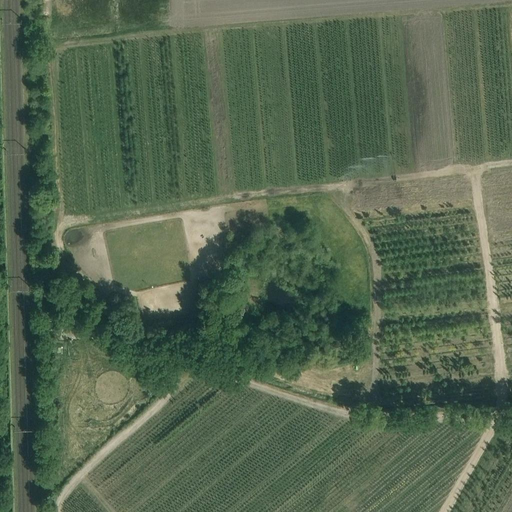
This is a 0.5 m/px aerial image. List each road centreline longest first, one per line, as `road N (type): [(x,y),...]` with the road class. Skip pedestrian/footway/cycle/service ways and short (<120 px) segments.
road 1 (track): [(57,511),(77,476),(161,402),(170,378),(164,351),(105,316),(99,289),(62,248),(63,226),(511,163)]
road 2 (track): [(63,226),(59,43),(511,6)]
road 3 (track): [(164,351),(359,417),(498,418),(500,369),(474,168)]
road 4 (track): [(444,511),(498,418),(511,419)]
